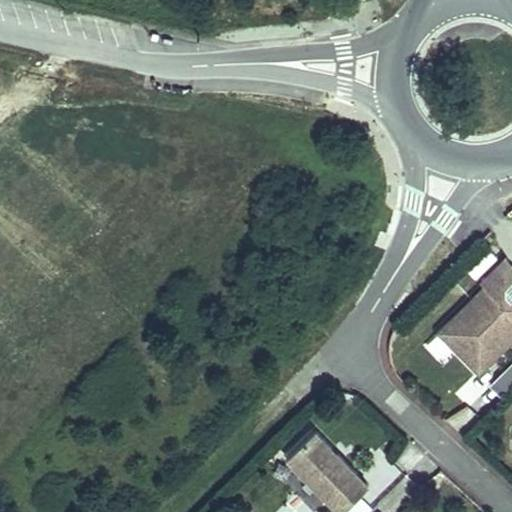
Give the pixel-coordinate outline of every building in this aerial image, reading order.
[(482,282),(486,286),(511,312),(511,267),(508,261),(506,258),(482,282)] [(474,299),(511,337),(511,312),(486,286),(474,299)] [(511,337),(474,299),(446,326),(465,345),(460,350),(480,370),(493,357),(488,351),(494,345),(500,351),(511,338),(511,337)] [(441,331),(460,350),(465,345),(446,326),(441,331)] [(488,351),(493,357),(500,351),(494,345),(488,351)] [(490,384),(504,399),(511,390),(511,363),(490,384)] [(451,422),(461,434),(479,419),(469,408),(451,422)] [(315,430),(288,457),(291,460),(326,495),(342,511),(343,510),(369,485),(337,453),(335,455),(330,450),(333,448),(315,430)] [(278,473),(313,508),(326,495),(291,460),(278,473)] [(343,510),(344,511),(367,511),(377,502),(365,489),(343,510)]
